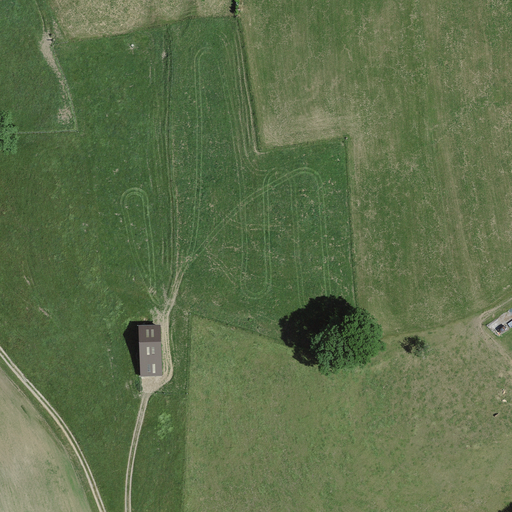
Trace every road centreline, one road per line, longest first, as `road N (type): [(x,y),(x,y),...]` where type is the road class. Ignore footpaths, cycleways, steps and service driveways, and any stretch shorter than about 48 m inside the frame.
road 1 (track): [(0,344),(73,442),(102,511)]
road 2 (track): [(128,511),(151,381)]
